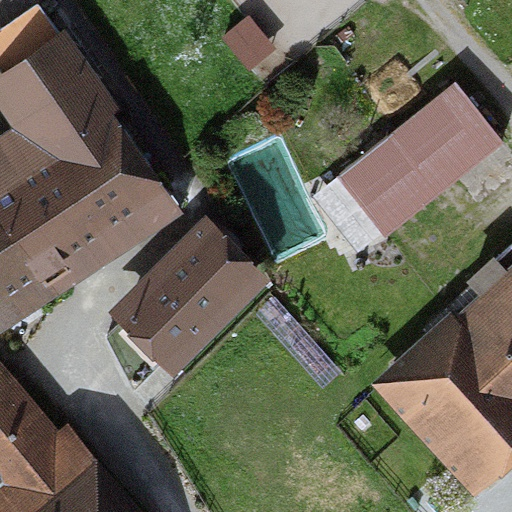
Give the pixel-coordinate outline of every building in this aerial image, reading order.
[(0,295),(164,187),(41,3),(0,30),(0,62),(16,86),(8,92),(46,147),(0,178),(0,295)] [(455,79),(337,174),(384,233),(503,138),(455,79)] [(134,322),(169,355),(258,268),(214,225),(159,280),(163,284),(133,314),(134,322)] [(463,323),(511,376),(511,240),(469,280),(488,300),(463,323)] [(511,376),(463,323),(402,380),(481,465),(511,436),(511,376)] [(0,511),(125,511),(0,365),(0,480),(8,490),(0,496),(0,511)]
